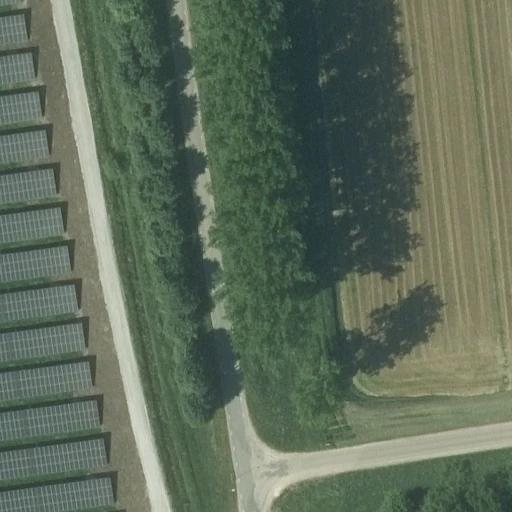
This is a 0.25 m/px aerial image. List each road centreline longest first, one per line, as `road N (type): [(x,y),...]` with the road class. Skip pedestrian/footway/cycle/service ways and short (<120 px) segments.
road 1 (unclassified): [(245,475),(175,0)]
road 2 (unclassified): [(511,436),(245,475)]
